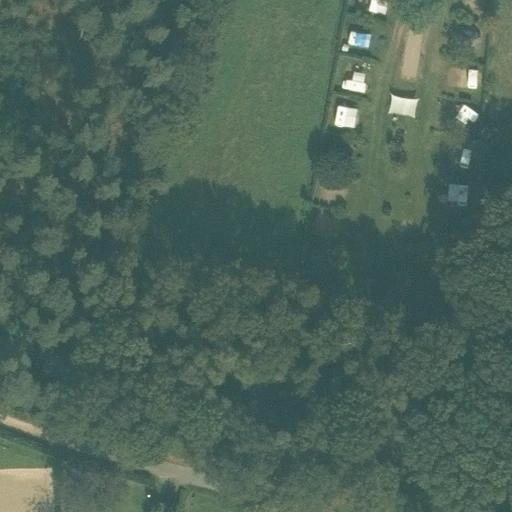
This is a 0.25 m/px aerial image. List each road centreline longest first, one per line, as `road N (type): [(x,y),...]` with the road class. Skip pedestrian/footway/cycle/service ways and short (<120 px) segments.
road 1 (unclassified): [(295,511),(57,437)]
road 2 (track): [(112,292),(57,437),(0,416)]
